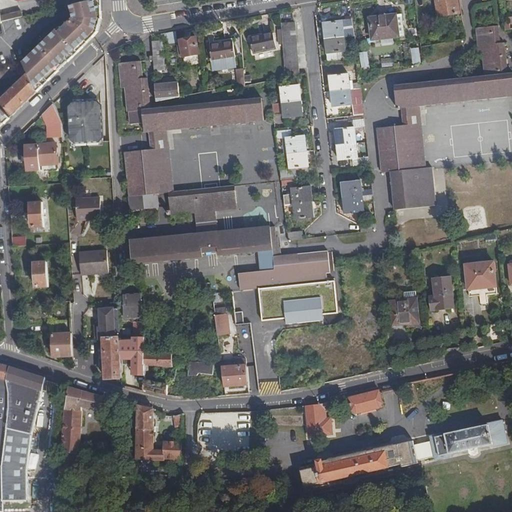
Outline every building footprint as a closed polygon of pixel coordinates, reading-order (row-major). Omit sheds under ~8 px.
[(101,6),(100,0),(93,0),(72,5),(75,14),(75,17),(70,22),(67,21),(67,24),(65,27),(60,26),(47,38),(48,40),(44,43),(40,43),(37,46),(38,48),(34,54),(32,53),(22,62),(24,66),(80,51),(89,43),(97,32),(102,18),(102,10),(101,6)] [(459,12),(456,0),(435,0),(438,16),(459,12)] [(0,22),(20,18),(19,13),(0,17),(0,22)] [(402,13),(396,14),(399,36),(405,35),(402,13)] [(396,14),(369,18),(372,40),(399,36),(396,14)] [(324,21),(325,36),(343,34),(342,19),(324,21)] [(283,45),(285,75),(299,74),(295,22),(281,23),(281,30),(283,45)] [(477,28),(477,35),(499,30),(498,26),(477,28)] [(499,30),(477,35),(479,53),(483,53),(485,76),(396,85),(398,108),(401,108),(403,125),(412,124),(412,116),(416,116),(414,104),(419,103),(419,106),(511,96),(511,73),(509,74),(507,64),(502,65),(502,60),(507,60),(505,43),(500,43),(496,44),(495,39),(500,39),(499,30)] [(276,48),(272,33),(250,38),(253,54),(276,48)] [(343,34),(325,36),(328,58),(346,56),(343,34)] [(182,57),(198,54),(196,38),(180,41),(182,57)] [(163,40),(151,41),(152,56),(152,61),(153,71),(165,71),(163,40)] [(231,42),(224,43),(225,60),(234,58),(231,42)] [(225,60),(224,43),(209,46),(212,62),(225,60)] [(414,63),(423,62),(421,47),(412,48),(414,63)] [(80,51),(24,66),(27,71),(28,73),(38,92),(80,51)] [(162,130),(168,129),(264,121),(262,98),(150,109),(147,79),(142,79),(140,61),(118,63),(121,88),(125,88),(129,124),(142,122),(144,133),(148,132),(150,150),(160,149),(159,140),(163,139),(162,130)] [(0,78),(27,71),(24,66),(0,71),(0,78)] [(237,69),(239,85),(247,84),(245,68),(237,69)] [(38,92),(28,73),(0,100),(0,102),(12,115),(38,92)] [(330,76),(331,90),(350,88),(348,74),(330,76)] [(154,85),(155,101),(178,96),(177,83),(154,85)] [(280,87),(282,102),(300,100),(299,85),(280,87)] [(350,88),(331,90),(333,106),(351,104),(350,88)] [(300,100),(282,102),(284,117),(302,115),(300,100)] [(102,137),(101,106),(97,102),(73,104),(69,107),(71,140),(74,143),(99,142),(102,137)] [(401,170),(426,167),(419,106),(419,103),(414,104),(416,116),(412,116),(412,124),(403,125),(395,126),(401,170)] [(52,105),(42,115),(47,127),(48,138),(63,137),(62,121),(52,105)] [(0,127),(10,117),(0,107),(0,127)] [(365,126),(364,118),(348,120),(349,128),(354,127),(365,126)] [(382,172),(391,171),(401,170),(395,126),(377,128),(382,172)] [(354,127),(349,128),(336,129),(338,144),(356,142),(354,127)] [(168,193),(175,192),(168,129),(162,130),(163,139),(159,140),(160,149),(150,150),(145,150),(149,195),(168,193)] [(291,130),(276,131),(277,139),(283,138),(287,138),(292,137),(291,130)] [(288,153),(307,150),(305,136),(292,137),(287,138),(288,153)] [(356,142),(338,144),(340,159),(353,157),(358,157),(356,142)] [(57,144),(27,146),(28,170),(40,169),(41,172),(59,170),(57,144)] [(129,197),(149,195),(145,150),(124,153),(129,197)] [(308,166),(307,150),(288,153),(289,158),(290,168),(296,167),(308,166)] [(358,157),(353,157),(354,165),(369,163),(368,155),(358,157)] [(296,167),(296,175),(309,174),(308,166),(296,167)] [(296,175),(296,167),(290,168),(280,169),(281,177),(296,175)] [(436,205),(432,167),(426,167),(401,170),(391,171),(395,210),(436,205)] [(342,182),(344,197),(362,195),(360,180),(342,182)] [(272,250),(270,226),(217,231),(215,211),(238,208),(236,187),(175,192),(168,193),(170,210),(166,210),(167,215),(169,214),(169,215),(193,213),(195,233),(130,240),(132,263),(202,257),(202,253),(219,251),(219,255),(258,252),(272,250)] [(293,193),(283,194),(284,204),(294,203),(313,200),(311,187),(292,189),(293,193)] [(362,195),(344,197),(346,213),(364,211),(362,195)] [(100,198),(76,200),(78,220),(101,218),(100,198)] [(315,216),(313,200),(294,203),(296,218),(315,216)] [(32,227),(44,226),(43,202),(31,203),(32,227)] [(362,224),(362,232),(377,230),(376,223),(362,224)] [(291,264),(290,254),(282,255),(281,246),(279,246),(278,236),(276,236),(275,226),(270,226),(272,250),(258,252),(260,267),(268,267),(291,264)] [(288,240),(302,238),(301,232),(287,233),(288,240)] [(12,236),(13,246),(26,245),(25,236),(12,236)] [(328,250),(290,254),(291,264),(330,260),(328,250)] [(80,253),(81,276),(108,274),(107,251),(80,253)] [(330,260),(291,264),(293,285),(327,282),(327,275),(331,274),(330,260)] [(36,288),(48,287),(47,262),(34,263),(36,288)] [(495,262),(467,265),(469,290),(497,286),(496,272),(495,262)] [(293,285),(291,264),(268,267),(269,288),(293,285)] [(467,265),(460,266),(463,290),(469,290),(467,265)] [(269,288),(268,267),(260,267),(260,271),(239,274),(241,291),(259,289),(269,288)] [(451,277),(434,279),(436,297),(430,298),(431,310),(455,308),(451,277)] [(269,288),(259,289),(263,322),(338,314),(335,281),(327,282),(293,285),(269,288)] [(405,292),(405,299),(417,298),(416,291),(405,292)] [(142,295),(124,295),(126,320),(133,319),(133,323),(134,323),(135,338),(135,337),(135,342),(121,342),(122,364),(134,364),(134,374),(145,375),(146,365),(146,353),(146,333),(146,322),(145,318),(142,318),(142,295)] [(417,298),(405,299),(391,301),(393,324),(419,321),(417,298)] [(206,302),(203,302),(202,303),(203,310),(215,309),(214,304),(214,302),(206,302)] [(206,332),(217,331),(215,315),(215,311),(206,312),(207,325),(205,325),(206,332)] [(101,328),(102,340),(104,340),(120,339),(119,312),(105,313),(106,322),(106,328),(101,328)] [(154,312),(145,312),(145,318),(146,322),(155,322),(154,312)] [(217,331),(218,333),(218,335),(229,334),(227,314),(215,315),(217,331)] [(73,356),(71,321),(52,322),(54,356),(73,356)] [(95,340),(102,340),(101,328),(106,328),(106,322),(100,322),(101,325),(94,325),(95,340)] [(106,378),(122,378),(122,364),(121,342),(120,339),(104,340),(105,353),(107,353),(107,363),(105,364),(106,378)] [(146,353),(146,365),(173,366),(172,353),(146,353)] [(222,367),(225,386),(248,384),(247,365),(246,358),(221,361),(222,367)] [(190,364),(187,376),(196,375),(214,374),(213,363),(199,362),(191,361),(190,364)] [(0,364),(0,461),(3,462),(10,414),(12,389),(8,379),(10,367),(0,364)] [(35,426),(46,382),(47,380),(10,367),(8,379),(12,389),(10,414),(3,462),(1,478),(5,478),(31,479),(31,478),(31,453),(32,437),(35,426)] [(216,384),(214,374),(196,375),(197,384),(199,384),(216,384)] [(185,376),(184,396),(184,399),(197,398),(197,388),(199,387),(199,384),(197,384),(196,375),(187,376),(185,376)] [(145,380),(145,389),(168,395),(168,385),(145,380)] [(197,388),(197,398),(217,396),(216,384),(199,384),(199,387),(197,388)] [(61,455),(60,480),(72,479),(74,460),(76,460),(79,458),(82,408),(101,411),(104,397),(66,387),(65,395),(68,395),(62,434),(61,455)] [(382,403),(379,390),(349,397),(353,412),(357,414),(379,408),(382,403)] [(334,409),(333,401),(317,405),(306,406),(309,437),(330,436),(332,434),(332,424),(329,420),(325,421),(319,421),(317,412),(323,411),(334,409)] [(153,449),(154,409),(137,405),(136,448),(136,459),(153,458),(153,460),(164,460),(164,458),(181,458),(182,441),(163,441),(163,449),(153,449)] [(492,447),(508,443),(502,421),(487,424),(487,425),(447,434),(446,432),(431,436),(432,441),(414,446),(413,440),(323,459),(323,458),(317,459),(319,466),(301,470),(305,489),(321,486),(321,483),(402,464),(403,467),(418,464),(418,461),(435,457),(437,459),(451,456),(451,454),(491,446),(492,447)] [(5,501),(31,500),(31,479),(5,478),(5,501)]
